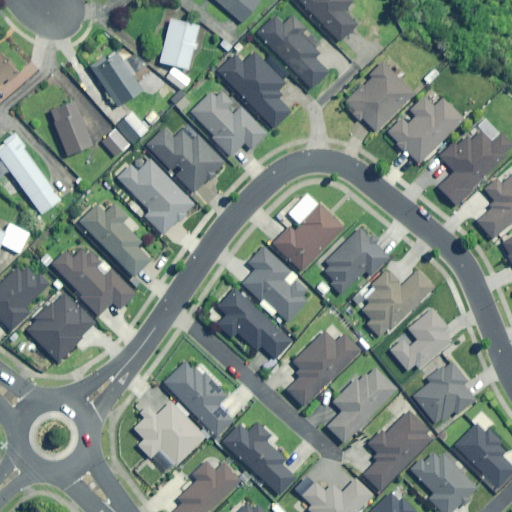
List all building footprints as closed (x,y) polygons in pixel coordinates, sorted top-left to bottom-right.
[(212,0),(243,26),(261,5),(255,0),(212,0)] [(295,0),(343,45),(359,29),(343,13),(353,3),(349,0),(295,0)] [(273,18),(256,35),(313,91),(328,75),(312,60),(317,55),(300,39),(308,31),(291,14),(280,25),(273,18)] [(199,27),(168,20),(159,65),(190,71),(199,27)] [(116,109),(141,93),(131,78),(134,76),(124,61),(122,62),(115,51),(89,67),(116,109)] [(233,57),(216,74),(273,131),(289,114),(276,100),(281,95),(278,92),(284,85),(254,55),(243,66),(233,57)] [(0,88),(14,76),(11,72),(0,59),(0,88)] [(374,135),(413,95),(381,64),(341,105),(349,112),(347,114),(357,124),(359,121),(374,135)] [(188,82),(173,70),(165,79),(180,91),(188,82)] [(438,77),(432,70),(420,80),(426,87),(438,77)] [(215,87),(189,114),(214,137),(212,140),(231,157),(241,145),(250,153),(267,135),(215,87)] [(417,166),(463,120),(441,97),(430,107),(421,98),(406,113),(412,118),(406,124),(400,118),(384,133),(417,166)] [(81,102),(51,111),(64,156),(94,147),(81,102)] [(148,131),(131,113),(114,128),(131,146),(148,131)] [(165,128),(146,146),(194,197),(225,167),(195,136),(185,126),(174,137),(165,128)] [(128,148),(115,132),(101,144),(115,159),(128,148)] [(457,209),(511,150),(511,148),(497,135),(491,142),(481,132),(469,144),(465,140),(460,144),(456,140),(438,159),(453,173),(437,190),(457,209)] [(0,168),(3,166),(40,219),(61,204),(14,138),(0,147),(0,168)] [(194,207),(150,160),(136,173),(128,164),(114,177),(146,212),(143,215),(163,237),(175,225),(177,227),(188,217),(186,215),(194,207)] [(498,175),(503,179),(499,184),(494,179),(481,192),(491,203),(487,207),(492,212),(477,226),(493,243),(511,224),(511,166),(509,164),(498,175)] [(279,221),(288,230),(272,246),(298,272),(342,228),(316,202),(315,204),(306,194),(279,221)] [(96,206),(78,223),(133,281),(151,263),(138,250),(143,246),(121,224),(126,220),(110,203),(101,211),(96,206)] [(0,247),(1,246),(19,255),(29,234),(0,220),(0,247)] [(361,230),(325,262),(330,267),(323,274),(332,283),(328,287),(338,298),(344,293),(364,274),(368,278),(388,259),(361,230)] [(511,238),(501,245),(505,252),(500,255),(511,274),(511,238)] [(72,256),(66,251),(49,268),(98,321),(114,306),(119,312),(136,296),(86,243),(72,256)] [(274,314),(286,325),(301,310),(299,307),(310,296),(296,282),(298,280),(263,247),(248,263),(252,267),(244,275),(249,280),(240,289),(258,306),(270,318),(274,314)] [(9,254),(0,263),(0,275),(16,261),(9,254)] [(0,286),(0,327),(7,335),(14,328),(18,332),(25,325),(21,321),(29,314),(24,309),(48,285),(35,272),(29,278),(19,268),(0,286)] [(367,326),(377,337),(386,329),(389,332),(425,300),(422,297),(432,288),(418,272),(401,287),(388,271),(369,288),(374,293),(365,301),(368,305),(360,312),(369,323),(367,326)] [(230,288),(214,305),(222,313),(217,318),(224,324),(217,331),(244,355),(249,349),(255,354),(258,350),(273,363),(291,343),(230,288)] [(23,330),(58,367),(86,341),(83,338),(97,325),(73,301),(70,304),(61,294),(60,295),(23,330)] [(423,316),(407,331),(416,341),(408,348),(399,339),(392,345),(385,351),(406,374),(413,368),(415,371),(449,340),(442,333),(448,328),(431,309),(423,316)] [(325,334),(291,365),(296,371),(291,375),(299,383),(286,395),(299,409),(361,352),(346,335),(335,345),(325,334)] [(469,382),(454,363),(445,370),(442,366),(425,380),(429,384),(411,399),(434,427),(452,413),(458,422),(478,406),(463,387),(469,382)] [(183,364),(163,385),(216,438),(232,422),(217,407),(227,396),(198,367),(192,373),(183,364)] [(342,445),(393,390),(371,369),(360,382),(357,379),(333,405),(341,413),(326,430),(342,445)] [(203,439),(169,404),(154,419),(150,414),(133,430),(143,440),(137,447),(150,460),(160,450),(175,466),(203,439)] [(433,438),(407,413),(385,437),(381,433),(368,447),(380,459),(363,477),(379,493),(433,438)] [(270,437),(256,424),(247,434),(239,426),(222,444),(251,471),(250,473),(260,483),(256,487),(274,503),(295,480),(279,465),(283,460),(264,442),(270,437)] [(511,466),(501,457),(505,453),(476,426),(454,450),(499,492),(511,477),(511,466)] [(439,460),(433,455),(424,464),(421,461),(410,473),(433,495),(427,501),(438,511),(453,511),(460,505),(464,509),(470,503),(466,500),(476,489),(442,457),(439,460)] [(214,473),(205,463),(192,476),(198,482),(179,500),(183,504),(174,511),(208,511),(240,482),(223,464),(214,473)] [(357,511),(372,497),(354,480),(339,495),(329,485),(322,492),(314,485),(301,498),(310,507),(306,511),(307,511),(357,511)] [(411,511),(402,502),(399,505),(391,495),(371,511),(411,511)] [(256,505),(249,497),(236,511),(270,511),(260,501),(256,505)]
